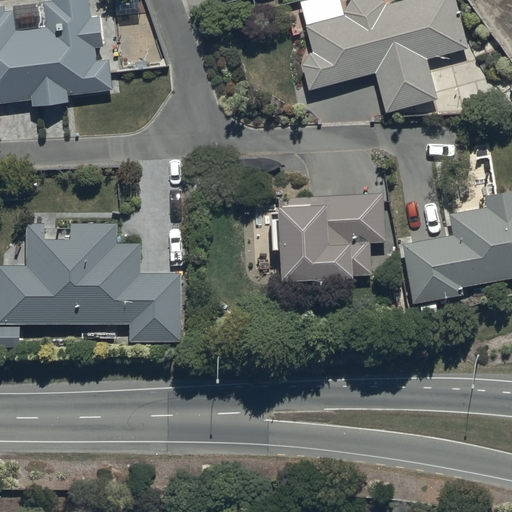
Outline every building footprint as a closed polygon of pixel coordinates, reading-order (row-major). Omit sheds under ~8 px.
[(0,0),(0,97),(30,95),(31,98),(67,95),(67,90),(111,86),(108,54),(96,55),(94,42),(101,42),(99,11),(90,12),(88,0),(42,0),(45,22),(15,24),(14,6),(4,7),(3,0),(0,0)] [(303,59),(309,83),(374,67),(383,106),(437,93),(427,53),(465,44),(454,0),(347,0),(344,6),(345,10),(305,21),(313,48),(308,49),(303,59)] [(449,208),(451,228),(400,238),(411,297),(463,287),(462,282),(511,272),(511,183),(483,189),(485,201),(449,208)] [(326,192),(276,192),(281,269),(347,266),(348,270),(372,269),(370,237),(385,236),(382,187),(344,190),(344,199),(327,200),(326,192)] [(0,258),(0,317),(128,319),(128,336),(180,336),(180,268),(140,268),(140,239),(118,238),(118,218),(69,218),(69,231),(44,231),(44,217),(26,217),(26,259),(0,258)]
